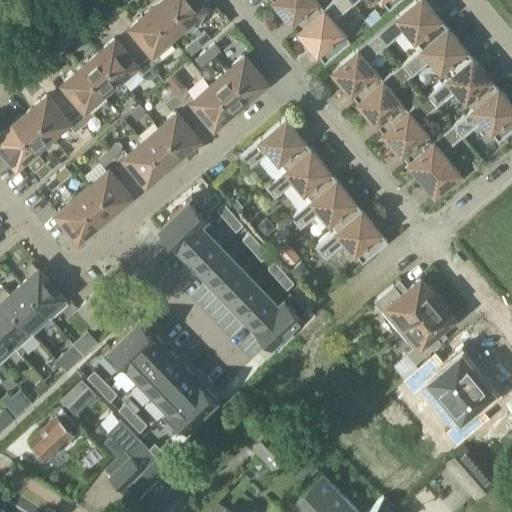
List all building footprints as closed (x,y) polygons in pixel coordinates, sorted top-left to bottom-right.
[(184,20),(167,0),(157,0),(147,9),(167,33),(184,20)] [(167,0),(184,20),(201,5),(196,0),(167,0)] [(273,0),(298,29),(323,8),(316,0),(273,0)] [(323,8),(298,29),(323,60),(349,39),(332,19),(351,3),(349,0),(331,0),(323,8)] [(421,47),(446,26),(424,0),(414,0),(376,32),(385,43),(405,27),(421,46),(421,47)] [(167,33),(147,9),(130,23),(150,48),(152,47),(158,55),(173,42),(166,35),(167,33)] [(421,47),(421,46),(401,63),(411,74),(430,58),(446,77),(447,77),(472,56),(446,26),(421,47)] [(203,30),(194,38),(199,45),(209,37),(203,30)] [(385,43),(376,32),(331,69),(357,100),(382,79),(366,60),(385,43)] [(113,37),(96,52),(116,76),(122,82),(137,70),(141,74),(151,66),(145,59),(136,67),(132,63),(133,62),(113,37)] [(199,45),(194,38),(184,46),(190,53),(199,45)] [(213,41),(203,49),(209,56),(219,48),(213,41)] [(209,56),(203,49),(194,57),(200,64),(209,56)] [(155,51),(145,59),(151,66),(161,58),(155,51)] [(96,52),(79,66),(100,90),(116,76),(96,52)] [(242,55),(225,69),(246,94),(263,79),(242,55)] [(446,77),(427,93),(436,105),(456,89),(472,108),(497,87),(472,56),(447,77),(446,77)] [(382,79),(357,100),(382,131),(408,110),(407,109),(391,90),(411,74),(401,63),(382,79)] [(100,90),(79,66),(62,80),(82,105),(100,90)] [(246,94),(225,69),(209,83),(229,108),(246,94)] [(229,108),(209,83),(191,97),(212,122),(229,108)] [(174,94),(180,101),(189,94),(183,87),(175,93),(174,94)] [(472,108),(452,124),(461,135),(480,118),(497,139),(511,126),(511,104),(497,87),(472,108)] [(120,100),(126,107),(136,99),(130,91),(120,100)] [(408,110),(382,131),(407,161),(433,141),(433,140),(417,121),(436,105),(427,93),(407,109),(408,110)] [(45,94),(28,109),(48,133),(65,119),(45,94)] [(180,101),(174,94),(165,102),(171,109),(180,101)] [(139,104),(130,112),(136,119),(145,111),(139,104)] [(87,108),(78,116),(84,124),(94,116),(87,108)] [(28,109),(11,122),(32,147),(48,133),(28,109)] [(175,111),(157,126),(178,150),(195,136),(175,111)] [(84,124),(78,116),(68,125),(75,132),(84,124)] [(284,169),(310,148),(284,117),(239,154),(248,166),(268,149),(284,168),(284,169)] [(32,147),(11,122),(0,131),(0,144),(14,161),(32,147)] [(452,124),(433,140),(433,141),(407,161),(433,192),(458,171),(442,151),(461,135),(452,124)] [(178,150),(157,126),(141,140),(161,164),(178,150)] [(161,164),(141,140),(124,154),(144,179),(161,164)] [(116,142),(106,151),(113,158),(122,149),(116,142)] [(284,169),(284,168),(264,185),(273,196),(293,179),(309,199),(310,199),(335,178),(310,148),(284,169)] [(113,158),(106,151),(97,159),(103,166),(113,158)] [(44,162),(50,169),(60,161),(54,154),(44,162)] [(44,162),(38,155),(28,164),(34,171),(35,170),(41,177),(50,169),(44,162)] [(63,166),(54,174),(60,181),(69,173),(63,166)] [(90,182),(110,207),(127,193),(107,168),(90,182)] [(60,181),(54,174),(45,182),(51,189),(60,181)] [(310,199),(309,199),(289,215),(299,227),(319,210),(335,229),(335,230),(360,209),(335,178),(310,199)] [(90,182),(73,196),(93,221),(110,207),(90,182)] [(191,195),(158,228),(167,237),(168,235),(174,242),(173,243),(173,244),(203,216),(221,198),(214,191),(200,204),(191,195)] [(230,201),(237,209),(237,208),(245,202),(238,194),(230,200),(230,201)] [(93,221),(73,196),(55,211),(76,236),(93,221)] [(217,208),(226,219),(233,213),(224,202),(217,208)] [(335,230),(335,229),(315,246),(324,257),(344,240),(361,261),(386,239),(360,209),(335,230)] [(226,219),(235,230),(243,224),(233,213),(226,219)] [(275,226),(266,215),(255,224),(264,235),(275,226)] [(203,216),(173,244),(180,251),(182,249),(188,256),(186,257),(187,258),(189,256),(211,234),(216,229),(203,216)] [(242,237),(251,248),(259,242),(249,231),(242,237)] [(211,234),(189,256),(202,270),(224,248),(211,234)] [(293,248),(286,240),(276,249),(283,256),(293,248)] [(251,248),(261,259),(268,253),(259,242),(251,248)] [(202,270),(201,270),(215,284),(238,262),(224,248),(202,270)] [(299,277),(308,269),(309,269),(301,259),(300,260),(291,268),(299,277)] [(267,266),(277,277),(284,271),(275,260),(267,266)] [(29,274),(19,284),(49,317),(67,302),(30,261),(23,267),(29,274)] [(238,262),(215,284),(228,298),(251,276),(238,262)] [(277,277),(286,288),(293,282),(284,271),(277,277)] [(251,276),(228,298),(242,312),(265,290),(251,276)] [(396,328),(437,294),(429,284),(426,286),(419,278),(400,293),(392,284),(373,300),(396,328)] [(2,285),(0,287),(0,296),(32,333),(49,317),(19,284),(9,293),(2,285)] [(254,325),(255,325),(277,303),(265,290),(242,312),(254,325)] [(85,299),(102,318),(112,310),(94,291),(85,299)] [(278,304),(255,326),(262,333),(260,334),(269,343),(274,339),(280,346),(293,334),(286,327),(306,308),(291,291),(278,304)] [(446,305),(437,294),(396,328),(411,347),(405,352),(414,362),(440,341),(432,331),(451,316),(443,307),(446,305)] [(21,354),(24,351),(18,345),(32,333),(0,296),(0,331),(15,348),(21,354)] [(102,318),(85,299),(76,307),(93,327),(102,318)] [(139,317),(102,353),(118,369),(121,366),(155,333),(154,333),(152,334),(146,328),(148,326),(139,317)] [(15,348),(0,331),(0,360),(12,350),(19,356),(21,354),(15,348)] [(155,333),(121,366),(122,367),(136,381),(170,349),(169,348),(167,350),(161,343),(163,342),(155,333)] [(76,360),(83,354),(76,347),(69,354),(76,360)] [(170,349),(136,381),(151,397),(185,365),(184,364),(182,365),(176,359),(178,357),(170,349)] [(418,386),(435,405),(477,371),(472,364),(475,362),(466,351),(463,354),(460,351),(441,367),(430,355),(402,378),(412,391),(418,386)] [(185,365),(151,397),(165,412),(166,412),(198,382),(191,374),(193,373),(185,365)] [(94,368),(87,375),(98,387),(105,380),(94,368)] [(474,407),(493,391),(491,387),(494,385),(485,374),(482,377),(477,371),(435,405),(451,425),(445,431),(455,443),(484,419),(474,407)] [(81,379),(60,397),(67,405),(89,386),(81,379)] [(35,388),(41,394),(50,386),(44,380),(35,388)] [(105,380),(98,387),(110,399),(117,392),(105,380)] [(166,412),(163,416),(178,432),(195,416),(204,424),(215,413),(207,405),(216,396),(207,387),(205,389),(198,382),(166,412)] [(89,386),(67,405),(74,413),(75,413),(96,394),(89,386)] [(125,401),(118,408),(129,419),(136,412),(125,401)] [(4,406),(0,410),(0,421),(4,426),(5,427),(13,420),(15,418),(4,406)] [(74,424),(62,410),(56,415),(55,414),(27,438),(45,458),(72,434),(68,430),(74,424)] [(136,412),(129,419),(139,430),(147,423),(136,412)] [(110,434),(104,440),(119,454),(106,467),(111,472),(108,475),(120,488),(141,469),(155,455),(120,419),(107,431),(110,434)] [(259,456),(281,436),(268,422),(247,443),(259,456)] [(291,445),(281,436),(259,456),(269,466),(291,445)] [(156,440),(149,446),(164,462),(171,455),(156,440)] [(496,479),(464,443),(443,462),(475,498),(496,479)] [(168,469),(137,500),(149,511),(165,511),(169,508),(173,511),(181,511),(184,509),(182,507),(192,497),(185,490),(188,488),(168,469)] [(358,511),(321,474),(287,508),(290,511),(358,511)] [(366,511),(398,511),(405,506),(399,501),(394,507),(382,496),(366,511)]
